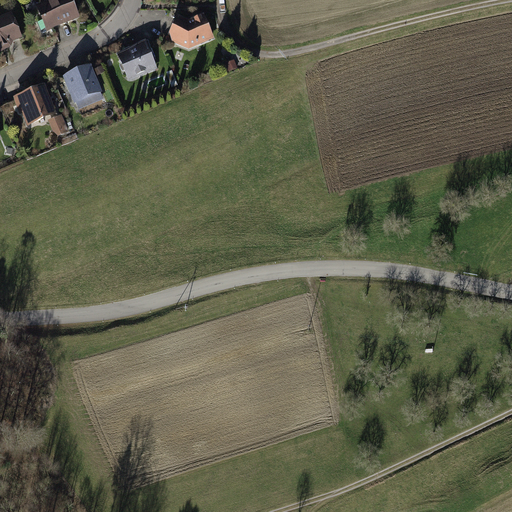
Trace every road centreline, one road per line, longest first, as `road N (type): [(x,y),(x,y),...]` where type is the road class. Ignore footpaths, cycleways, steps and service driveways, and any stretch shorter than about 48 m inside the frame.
road 1 (unclassified): [(511,293),(393,270),(305,267),(93,315),(0,322)]
road 2 (track): [(511,2),(259,56),(224,28),(219,0)]
road 3 (track): [(276,511),(511,414)]
road 4 (residential): [(0,82),(104,40),(132,0)]
